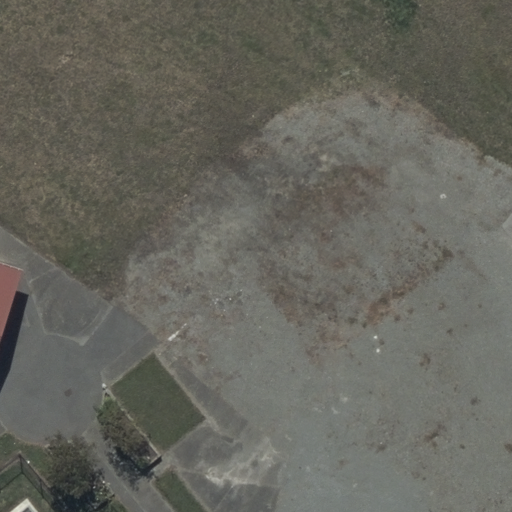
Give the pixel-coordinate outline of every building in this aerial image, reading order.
[(445,21),(432,0),(264,0),(296,55),(273,69),(302,119),(381,74),(374,61),(445,21)] [(150,50),(19,119),(55,186),(35,197),(64,252),(145,209),(136,194),(207,156),(150,50)] [(379,154),(257,256),(330,342),(452,241),(379,154)] [(0,347),(25,269),(0,260),(0,347)] [(0,467),(0,507),(19,492),(0,467)]
